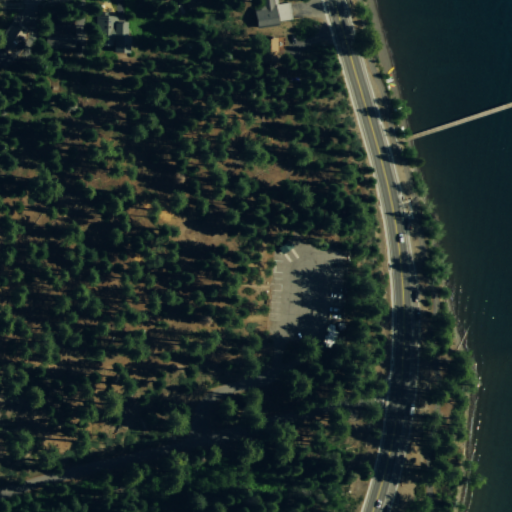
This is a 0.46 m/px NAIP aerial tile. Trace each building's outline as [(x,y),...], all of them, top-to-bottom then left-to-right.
[(180,0),(202,0),(204,2),(187,11),(180,0)] [(255,28),(276,25),(273,4),(272,5),(271,0),(258,0),(259,1),(256,1),(257,9),(253,10),(255,28)] [(94,16),(94,44),(112,44),(113,51),(127,51),(127,35),(125,35),(125,21),(114,21),(114,15),(106,15),(106,12),(97,12),(98,16),(94,16)] [(11,19),(0,36),(0,65),(8,64),(23,41),(18,38),(24,28),(11,19)] [(44,47),(44,25),(71,24),(71,47),(44,47)] [(256,63),(279,63),(279,52),(283,52),(283,37),(259,38),(259,52),(256,53),(256,63)]
